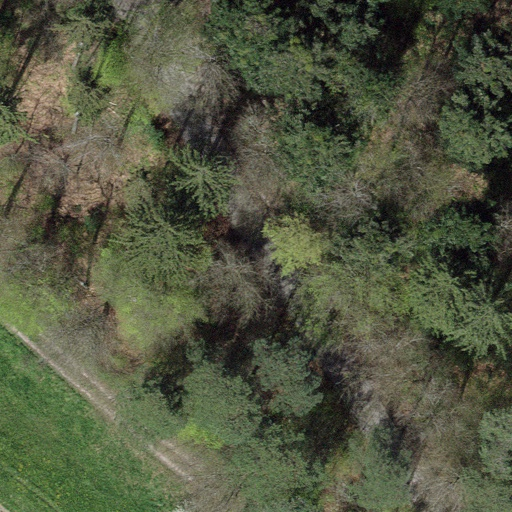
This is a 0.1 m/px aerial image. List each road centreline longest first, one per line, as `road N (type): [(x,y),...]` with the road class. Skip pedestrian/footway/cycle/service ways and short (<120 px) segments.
road 1 (residential): [(129,0),(194,134),(427,511)]
road 2 (track): [(0,296),(264,511)]
